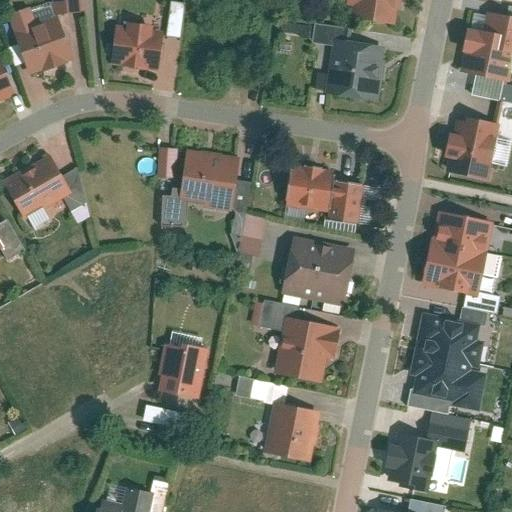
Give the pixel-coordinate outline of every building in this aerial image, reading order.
[(57,0),(59,12),(87,10),(86,0),(57,0)] [(399,23),(403,0),(358,0),(355,14),(399,23)] [(511,6),(482,1),(468,78),(511,85),(511,6)] [(11,14),(31,75),(80,58),(66,16),(40,24),(34,6),(11,14)] [(122,21),(116,62),(164,69),(171,28),(122,21)] [(316,26),(287,22),(286,30),(315,33),(316,26)] [(317,41),(337,44),(338,39),(348,40),(349,26),(320,22),(317,41)] [(387,35),(386,45),(391,45),(413,48),(415,39),(387,35)] [(384,97),(391,45),(386,45),(348,40),(338,39),(337,44),(334,73),(332,90),(384,97)] [(0,52),(0,101),(23,92),(4,51),(0,52)] [(320,89),(332,90),(334,73),(322,71),(320,89)] [(490,181),(503,124),(460,114),(447,171),(490,181)] [(240,156),(191,148),(182,200),(230,208),(240,156)] [(53,156),(9,178),(29,215),(72,192),(53,156)] [(293,169),(288,203),(329,209),(334,179),(334,175),(293,169)] [(364,184),(334,179),(329,209),(328,218),(358,222),(364,184)] [(483,295),(498,220),(443,209),(428,284),(483,295)] [(296,241),(287,293),(349,304),(358,252),(296,241)] [(256,299),(251,324),(275,329),(280,304),(256,299)] [(290,316),(280,371),(328,380),(338,324),(290,316)] [(480,328),(425,316),(407,402),(451,411),(453,402),(476,406),(483,374),(477,373),(483,345),(477,344),(480,328)] [(212,350),(170,343),(162,390),(204,397),(212,350)] [(238,376),(234,395),(264,402),(269,383),(238,376)] [(321,411),(277,403),(268,454),(312,461),(321,411)] [(434,415),(430,438),(437,447),(464,451),(469,421),(434,415)] [(430,438),(397,432),(389,480),(401,482),(400,488),(429,493),(437,447),(430,438)] [(103,505),(101,511),(153,511),(158,494),(133,488),(128,511),(103,505)]
